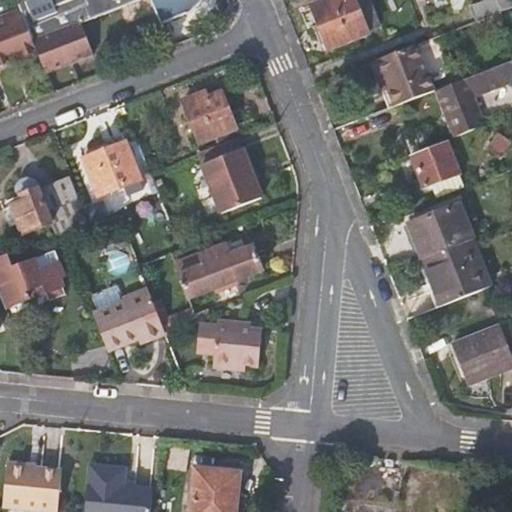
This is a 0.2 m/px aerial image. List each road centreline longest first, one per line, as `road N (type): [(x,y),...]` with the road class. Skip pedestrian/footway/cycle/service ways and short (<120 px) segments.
road 1 (residential): [(16,396),(306,424)]
road 2 (residential): [(0,130),(265,26)]
road 3 (residential): [(425,434),(330,193)]
road 4 (residential): [(306,424),(330,193)]
road 5 (residential): [(330,193),(265,26)]
